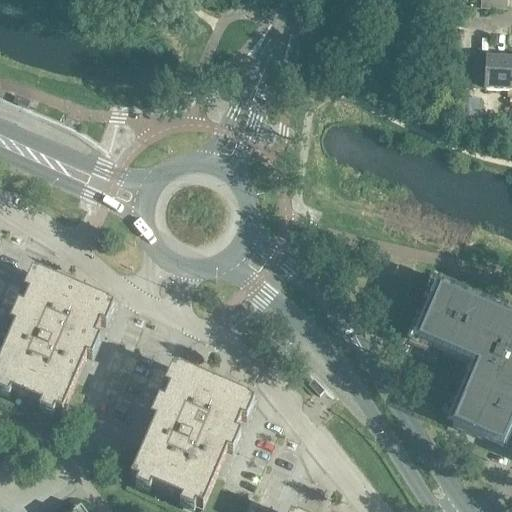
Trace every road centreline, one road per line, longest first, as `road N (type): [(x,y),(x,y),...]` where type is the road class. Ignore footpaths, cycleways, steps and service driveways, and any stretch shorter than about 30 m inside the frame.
road 1 (secondary): [(469,511),(275,229)]
road 2 (secondary): [(245,288),(270,300),(333,362),(433,511)]
road 3 (unclassified): [(368,511),(251,366),(185,322)]
road 4 (unclassified): [(292,0),(213,188)]
road 5 (unclassified): [(90,456),(134,437),(185,322)]
road 6 (unclassified): [(133,297),(93,378),(90,456)]
road 7 (unclassified): [(0,208),(133,297)]
road 8 (secondary): [(151,170),(102,162),(0,125)]
road 9 (secondary): [(0,147),(126,223)]
